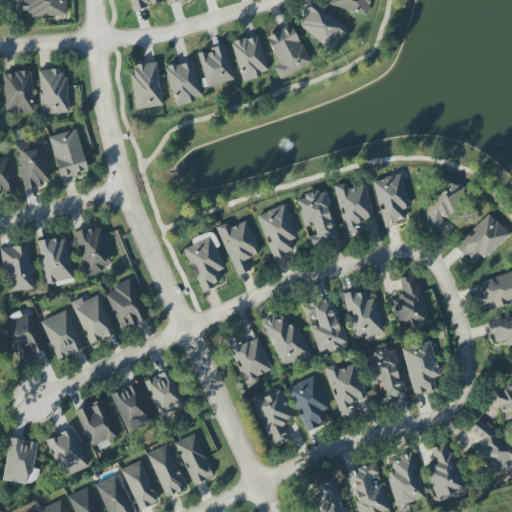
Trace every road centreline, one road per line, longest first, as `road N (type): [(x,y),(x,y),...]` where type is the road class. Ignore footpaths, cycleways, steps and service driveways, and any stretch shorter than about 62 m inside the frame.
road 1 (residential): [(94,0),(102,93),(127,191),(270,511)]
road 2 (residential): [(35,400),(292,281),(383,255),(412,251),(435,262),(451,295)]
road 3 (residential): [(451,295),(466,352),(466,389),(454,407),(199,511)]
road 4 (residential): [(275,0),(186,29),(97,42)]
road 5 (residential): [(127,191),(0,222)]
